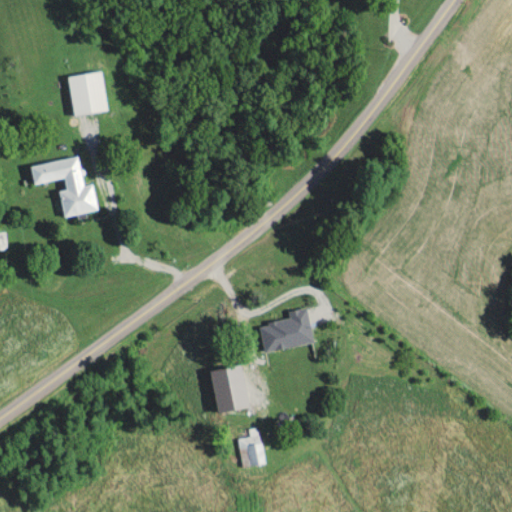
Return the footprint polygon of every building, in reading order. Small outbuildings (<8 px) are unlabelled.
[(101,211),(96,184),(87,186),(82,158),(34,166),(37,184),(68,179),(69,190),(63,192),(67,216),(101,211)] [(302,333),(302,309),(269,309),(269,333),(302,333)] [(304,367),(305,349),(283,349),(283,366),(304,367)] [(265,390),(264,376),(241,379),(243,393),(265,390)] [(241,438),(245,468),(268,465),(264,435),(241,438)]
